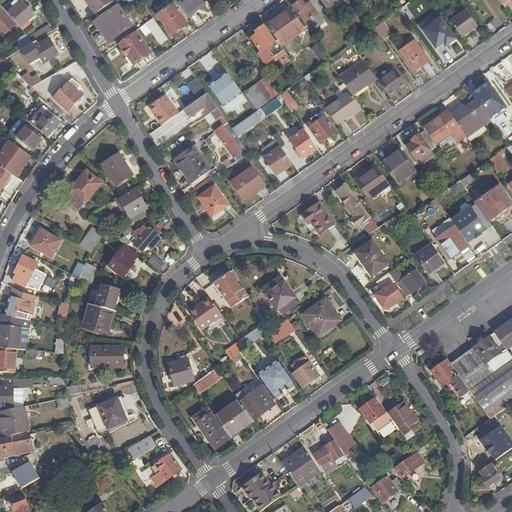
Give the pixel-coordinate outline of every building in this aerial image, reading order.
[(84,0),(97,17),(115,4),(112,0),(84,0)] [(176,0),(186,14),(203,2),(201,0),(176,0)] [(320,0),(327,10),(340,0),(320,0)] [(8,14),(12,17),(21,28),(35,15),(22,1),(14,8),(8,14)] [(317,14),(310,4),(306,7),(302,1),(294,6),(304,23),(317,14)] [(400,10),(409,23),(415,19),(412,14),(422,7),(418,1),(408,8),(406,6),(403,8),(400,10)] [(14,8),(9,2),(3,8),(8,14),(14,8)] [(0,4),(0,23),(1,25),(0,27),(6,34),(13,27),(8,21),(12,17),(8,14),(3,8),(0,4)] [(293,11),(289,5),(265,23),(267,25),(276,18),(278,21),(293,11)] [(188,25),(174,6),(159,16),(172,36),(188,25)] [(109,43),(133,26),(120,7),(96,24),(109,43)] [(305,28),(293,11),(278,21),(276,18),(267,25),(278,40),(282,45),(305,28)] [(462,38),(477,26),(466,11),(451,22),(462,38)] [(160,44),(167,39),(154,19),(146,25),(160,44)] [(376,27),(384,39),(391,34),(383,22),(376,27)] [(27,29),(31,33),(35,30),(32,25),(27,29)] [(37,41),(52,32),(48,26),(31,35),(34,43),(37,41)] [(277,60),(287,53),(282,45),(278,40),(275,41),(265,26),(256,32),(258,35),(252,39),(261,52),(258,53),(265,63),(275,57),(277,60)] [(428,36),(440,53),(453,43),(441,27),(428,36)] [(151,53),(138,34),(121,46),(134,65),(151,53)] [(34,43),(20,51),(28,64),(40,57),(45,63),(59,55),(50,40),(40,45),(37,41),(34,43)] [(357,52),(361,49),(356,41),(352,44),(357,52)] [(414,71),(429,61),(415,41),(400,52),(414,71)] [(453,43),(440,53),(442,56),(455,47),(453,43)] [(312,49),(322,65),(328,61),(317,45),(312,49)] [(350,92),(353,96),(376,79),(363,60),(340,77),(350,92)] [(12,69),(8,65),(2,71),(7,75),(12,69)] [(23,77),(34,87),(38,83),(53,98),(71,79),(59,68),(45,83),(37,75),(34,78),(28,72),(23,77)] [(377,81),(389,97),(405,86),(394,69),(377,81)] [(227,74),(209,87),(223,108),(241,95),(227,74)] [(280,95),(268,78),(255,87),(268,104),(280,95)] [(77,90),(81,86),(73,80),(55,98),(69,111),(83,96),(77,90)] [(268,104),(255,87),(246,94),(258,111),(268,104)] [(289,110),(296,106),(287,89),(280,93),(289,110)] [(338,124),(361,107),(353,96),(350,92),(327,109),(338,124)] [(237,161),(249,153),(246,149),(242,152),(224,127),(228,124),(207,93),(179,114),(170,120),(175,126),(188,117),(189,118),(206,106),(211,114),(205,118),(215,133),(216,132),(237,161)] [(149,108),(162,126),(170,120),(179,114),(166,96),(149,108)] [(496,98),(482,109),(490,121),(491,122),(497,117),(502,124),(511,118),(496,98)] [(451,114),(459,126),(467,137),(490,121),(482,109),(476,100),(466,107),(461,110),(460,108),(451,114)] [(31,123),(48,138),(60,123),(43,109),(31,123)] [(451,114),(448,111),(426,127),(435,140),(449,130),(450,132),(459,126),(451,114)] [(256,112),(243,123),(249,130),(262,120),(256,112)] [(336,132),(325,117),(310,128),(321,143),(336,132)] [(493,125),(496,128),(502,124),(497,117),(491,122),(493,125)] [(41,139),(20,121),(10,132),(32,151),(41,139)] [(467,137),(470,142),(493,125),(491,122),(490,121),(467,137)] [(242,152),(246,149),(237,137),(232,130),(231,129),(228,124),(224,127),(242,152)] [(238,126),(232,130),(237,137),(243,133),(238,126)] [(302,157),(316,147),(304,130),(290,140),(296,149),(302,157)] [(436,147),(425,131),(410,141),(412,144),(408,147),(417,160),(420,159),(423,163),(434,154),(432,150),(436,147)] [(209,146),(213,144),(209,138),(205,140),(209,146)] [(261,150),(265,158),(281,146),(276,139),(261,150)] [(0,167),(2,169),(15,177),(29,155),(10,141),(0,156),(0,167)] [(204,155),(195,144),(191,148),(199,158),(204,155)] [(511,144),(509,146),(489,161),(497,173),(506,166),(504,163),(511,156),(511,144)] [(277,175),(293,163),(281,146),(265,158),(277,175)] [(193,184),(209,171),(199,158),(191,148),(175,161),(193,184)] [(417,172),(402,151),(384,164),(398,185),(417,172)] [(133,175),(129,168),(126,170),(121,164),(125,161),(120,154),(102,164),(116,186),(133,175)] [(378,168),(376,166),(364,174),(366,177),(378,168)] [(244,201),(265,186),(252,168),(232,183),(244,201)] [(366,177),(364,174),(355,181),(369,200),(379,193),(390,185),(378,168),(366,177)] [(102,183),(87,171),(66,198),(81,210),(102,183)] [(471,173),(460,181),(465,187),(476,180),(471,173)] [(371,218),(346,183),(336,191),(355,218),(353,219),(352,223),(354,227),(358,227),(371,218)] [(382,196),(392,189),(390,185),(379,193),(382,196)] [(213,217),(222,210),(228,206),(215,187),(199,198),(213,217)] [(476,203),(489,221),(495,217),(507,209),(511,205),(499,187),(476,203)] [(442,194),(439,190),(433,195),(436,198),(442,194)] [(147,209),(136,191),(121,200),(135,223),(147,215),(144,212),(147,209)] [(334,226),(319,204),(303,215),(309,225),(312,223),(320,235),(334,226)] [(507,209),(495,217),(500,224),(511,216),(507,209)] [(226,215),(222,210),(213,217),(216,222),(226,215)] [(398,224),(394,218),(385,224),(389,231),(398,224)] [(432,231),(437,239),(455,226),(450,218),(432,231)] [(379,229),(374,222),(365,228),(370,235),(379,229)] [(458,234),(460,232),(455,226),(437,239),(451,259),(460,253),(467,248),(458,234)] [(147,247),(158,235),(149,227),(148,230),(143,227),(140,230),(138,229),(133,236),(138,241),(135,245),(143,252),(147,247)] [(93,228),(80,245),(92,253),(104,236),(93,228)] [(52,258),(61,241),(40,230),(32,246),(52,258)] [(162,238),(158,235),(147,247),(152,251),(162,238)] [(131,242),(124,236),(119,240),(126,245),(127,246),(131,242)] [(389,264),(372,242),(356,254),(372,276),(389,264)] [(139,255),(127,246),(126,245),(109,267),(124,278),(135,264),(134,262),(139,255)] [(429,275),(446,263),(432,245),(416,257),(429,275)] [(463,256),(470,251),(467,248),(460,253),(463,256)] [(158,271),(164,263),(151,254),(145,261),(158,271)] [(38,263),(24,257),(15,274),(16,275),(13,282),(26,288),(38,263)] [(74,272),(73,274),(80,278),(85,266),(79,263),(77,266),(73,272),(74,272)] [(85,266),(80,278),(92,284),(99,269),(87,263),(85,266)] [(250,332),(263,324),(256,312),(249,299),(249,298),(233,269),(214,282),(237,315),(240,313),(250,332)] [(394,282),(404,296),(409,293),(410,295),(426,283),(418,271),(403,282),(394,270),(388,274),(394,282)] [(281,315),(299,302),(294,297),(295,296),(279,274),(261,287),(281,315)] [(388,274),(376,282),(382,291),(375,296),(383,308),(390,309),(403,299),(392,284),(394,282),(388,274)] [(97,306),(114,311),(120,291),(103,287),(97,306)] [(35,304),(11,297),(7,309),(32,316),(35,304)] [(222,315),(210,298),(189,313),(202,330),(222,315)] [(330,310),(333,308),(326,299),(303,315),(318,336),(339,322),(330,310)] [(71,303),(64,302),(60,316),(67,317),(71,303)] [(108,334),(115,311),(114,311),(97,306),(90,305),(84,327),(108,334)] [(341,320),(333,308),(330,310),(339,322),(341,320)] [(32,316),(7,309),(5,316),(22,319),(31,320),(32,316)] [(5,316),(1,315),(0,331),(0,348),(16,350),(20,350),(22,319),(5,316)] [(511,321),(495,334),(511,358),(511,351),(510,348),(511,346),(511,321)] [(264,335),(267,332),(263,324),(250,332),(260,349),(270,344),(264,335)] [(511,358),(495,334),(451,365),(458,376),(470,392),(474,398),(490,420),(506,408),(511,404),(511,358)] [(54,338),(54,353),(62,353),(62,339),(54,338)] [(226,351),(231,358),(240,352),(245,348),(244,346),(240,341),(226,351)] [(245,348),(240,352),(249,365),(258,359),(248,343),(244,346),(245,348)] [(122,347),(92,347),(92,367),(123,368),(122,347)] [(0,348),(0,372),(15,374),(16,350),(0,348)] [(194,382),(189,360),(170,365),(175,387),(194,382)] [(311,361),(292,375),(302,390),(321,376),(320,374),(324,371),(316,361),(312,363),(311,361)] [(470,392),(458,376),(457,376),(447,362),(432,372),(442,387),(447,384),(458,400),(464,396),(470,392)] [(222,377),(216,368),(193,385),(207,405),(212,402),(203,391),(222,377)] [(64,376),(51,377),(51,385),(65,384),(64,376)] [(68,396),(82,393),(79,385),(66,387),(68,396)] [(0,406),(13,407),(13,410),(22,408),(22,390),(13,390),(13,387),(0,387),(0,406)] [(272,406),(276,403),(265,389),(242,405),(254,421),(272,407),(272,406)] [(474,398),(470,392),(464,396),(468,402),(474,398)] [(70,407),(68,398),(57,400),(59,409),(70,407)] [(98,433),(135,418),(133,414),(129,416),(127,413),(128,412),(127,411),(123,413),(118,401),(123,399),(122,398),(88,411),(92,420),(94,426),(98,433)] [(127,411),(123,399),(118,401),(123,413),(127,411)] [(212,402),(207,405),(212,412),(221,405),(217,399),(212,402)] [(388,414),(386,411),(385,413),(375,399),(361,409),(383,439),(398,428),(388,414)] [(242,405),(239,400),(216,417),(230,438),(254,421),(242,405)] [(388,414),(398,428),(403,435),(411,429),(418,424),(403,403),(388,414)] [(13,410),(0,412),(0,416),(2,427),(5,426),(7,437),(30,432),(24,407),(22,408),(13,410)] [(216,449),(231,438),(230,438),(216,417),(213,413),(198,424),(206,436),(209,434),(214,442),(212,443),(216,449)] [(340,424),(329,432),(338,444),(347,439),(356,452),(359,450),(340,424)] [(407,440),(415,434),(411,429),(403,435),(407,440)] [(30,435),(0,440),(3,457),(34,453),(30,435)] [(156,447),(150,436),(128,448),(135,459),(156,447)] [(84,443),(88,451),(101,443),(98,438),(92,441),(91,439),(84,443)] [(347,439),(338,444),(347,458),(356,452),(347,439)] [(329,448),(316,456),(327,474),(339,467),(337,464),(345,459),(333,440),(327,444),(329,448)] [(101,443),(88,451),(93,459),(99,457),(100,460),(101,459),(107,455),(109,454),(101,443)] [(314,452),(316,456),(329,448),(327,444),(314,452)] [(419,450),(421,453),(428,447),(426,444),(419,450)] [(321,472),(305,448),(295,455),(297,459),(285,468),(298,486),(299,488),(321,472)] [(402,478),(425,463),(418,454),(396,469),(402,478)] [(107,455),(101,459),(108,469),(114,465),(107,455)] [(182,470),(171,455),(152,468),(157,475),(161,472),(167,479),(182,470)] [(295,455),(282,464),(285,468),(297,459),(295,455)] [(31,462),(12,473),(21,489),(40,478),(31,462)] [(492,465),(481,473),(486,479),(483,480),(489,488),(502,479),(492,465)] [(396,469),(394,467),(390,470),(389,471),(397,478),(399,480),(402,478),(396,469)] [(389,471),(385,473),(388,477),(391,482),(396,479),(397,478),(389,471)] [(250,500),(252,498),(271,486),(262,473),(242,487),(250,500)] [(403,488),(396,479),(391,482),(388,477),(372,489),(382,502),(403,488)] [(404,484),(413,492),(418,487),(408,479),(404,484)] [(252,498),(262,511),(281,498),(273,484),(271,486),(252,498)] [(365,488),(349,499),(355,509),(372,496),(365,488)] [(18,509),(18,511),(31,511),(24,497),(11,502),(15,510),(18,509)]
